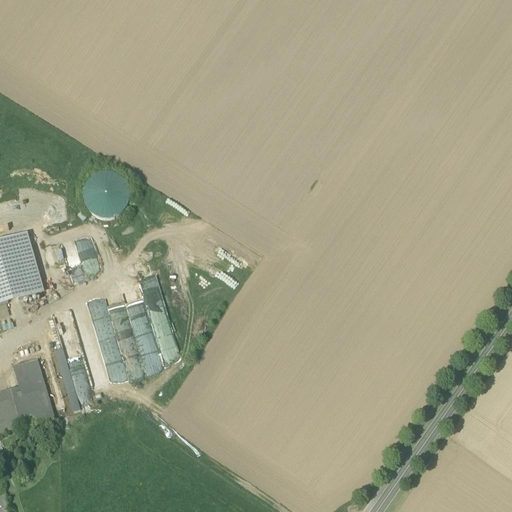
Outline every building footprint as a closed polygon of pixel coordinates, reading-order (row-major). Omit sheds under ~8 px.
[(83,196),(84,205),(88,213),(95,219),(104,222),(113,221),(121,217),(127,210),(130,201),(129,192),(125,184),(118,178),(109,175),(100,176),(92,180),(86,187),(83,196)] [(0,206),(0,243),(14,240),(26,237),(15,202),(0,206)] [(14,240),(30,298),(42,294),(26,237),(14,240)] [(0,243),(0,306),(6,305),(30,298),(14,240),(0,243)] [(245,268),(251,258),(229,244),(223,254),(245,268)] [(6,305),(0,306),(0,314),(8,312),(6,305)] [(0,321),(10,318),(8,312),(0,315),(0,321)] [(72,415),(81,413),(63,351),(54,354),(72,415)] [(40,385),(44,385),(37,363),(24,366),(30,388),(37,386),(40,385)] [(30,388),(24,366),(13,370),(19,391),(30,388)] [(40,385),(37,386),(48,423),(55,421),(44,385),(40,385)] [(19,391),(0,397),(0,436),(48,423),(37,386),(30,388),(19,391)] [(0,511),(8,511),(4,493),(0,493),(0,511)]
